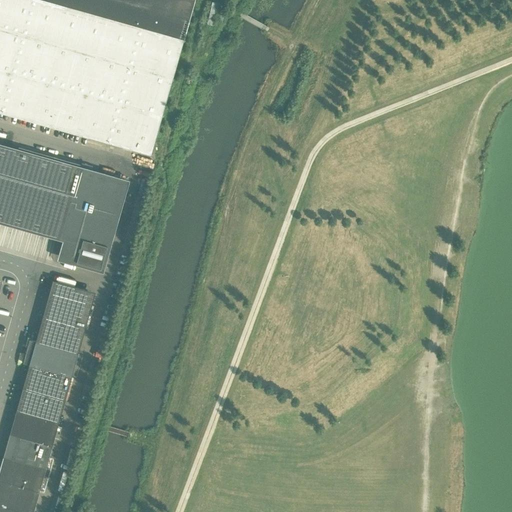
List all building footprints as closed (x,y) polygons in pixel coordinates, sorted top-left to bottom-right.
[(187,38),(53,0),(0,0),(0,109),(155,154),(187,38)] [(53,0),(187,38),(198,0),(53,0)] [(213,1),(208,22),(215,24),(220,2),(213,1)] [(0,198),(64,216),(60,230),(68,232),(62,256),(101,267),(125,181),(71,166),(72,161),(41,152),(40,157),(0,145),(0,198)] [(0,494),(0,511),(29,511),(49,440),(80,333),(91,293),(59,284),(43,342),(30,338),(24,362),(36,365),(0,494)]
